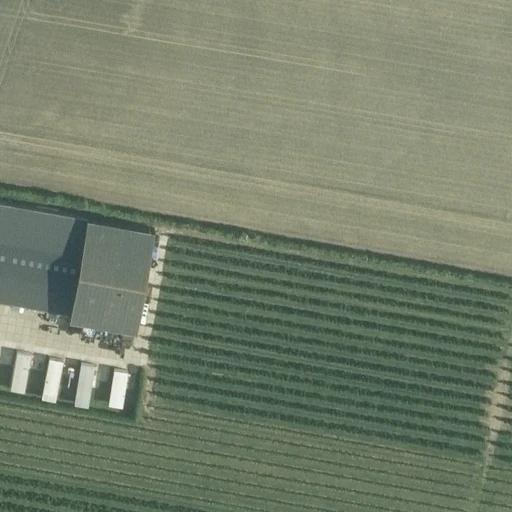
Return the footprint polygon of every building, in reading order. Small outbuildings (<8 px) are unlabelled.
[(0,302),(67,315),(136,327),(154,230),(0,201),(0,302)] [(29,354),(17,352),(11,392),(23,394),(29,354)] [(62,361),(49,359),(41,400),(55,402),(62,361)] [(94,366),(81,364),(73,404),(87,407),(94,366)] [(127,373),(114,370),(108,407),(121,410),(127,373)]
